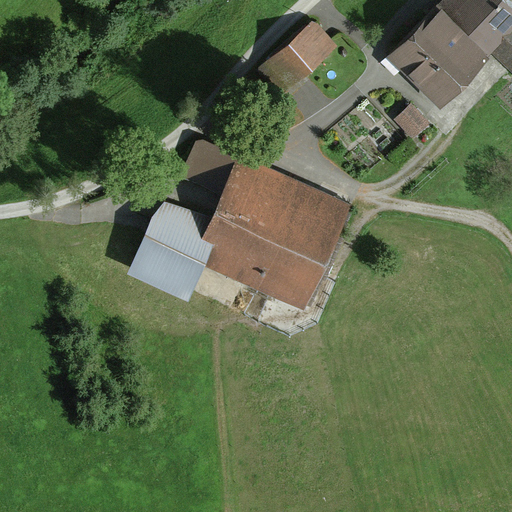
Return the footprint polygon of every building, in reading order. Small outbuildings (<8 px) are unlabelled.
[(511,2),(509,0),(440,0),(388,55),(440,104),(492,49),(511,68),(511,2)] [(263,59),(288,86),(337,44),(312,16),(263,59)] [(411,101),(394,117),(412,136),(429,119),(411,101)] [(201,138),(184,175),(211,188),(229,152),(201,138)] [(159,195),(127,268),(188,294),(202,262),(303,306),(350,199),(237,150),(208,217),(159,195)]
